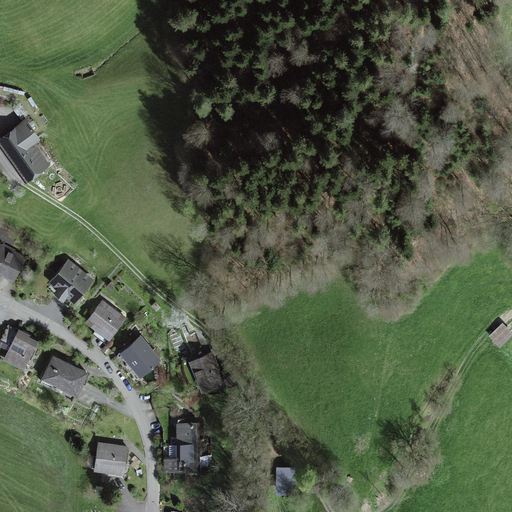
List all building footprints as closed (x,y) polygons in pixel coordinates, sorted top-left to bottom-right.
[(27,100),(15,109),(25,122),(26,121),(33,132),(45,123),(34,106),(32,108),(27,100)] [(25,122),(1,139),(26,175),(44,163),(35,149),(32,151),(28,144),(37,138),(33,132),(26,121),(25,122)] [(0,224),(0,236),(7,240),(9,237),(15,240),(18,234),(0,224)] [(0,269),(13,277),(24,258),(9,250),(11,247),(5,244),(3,247),(0,245),(0,269)] [(47,288),(68,305),(90,280),(68,262),(47,288)] [(102,300),(87,320),(110,338),(125,317),(102,300)] [(503,324),(492,335),(499,342),(510,331),(503,324)] [(24,367),(38,340),(29,335),(30,333),(23,330),(22,333),(7,326),(0,339),(8,343),(9,341),(11,342),(8,349),(12,351),(8,359),(24,367)] [(140,337),(123,351),(140,373),(161,356),(155,348),(151,351),(140,337)] [(192,361),(203,388),(222,380),(211,353),(192,361)] [(83,378),(87,379),(90,373),(54,356),(41,381),(51,386),(54,382),(76,392),(83,378)] [(225,377),(228,384),(234,382),(231,375),(228,376),(227,373),(224,374),(225,377)] [(168,391),(153,392),(153,402),(157,402),(167,401),(172,401),(168,391)] [(167,401),(157,402),(157,411),(160,411),(175,410),(172,401),(167,401)] [(164,420),(165,468),(205,467),(204,422),(179,423),(179,420),(175,410),(160,411),(160,420),(164,420)] [(98,442),(95,467),(123,472),(127,446),(98,442)] [(431,461),(424,458),(419,467),(426,470),(431,461)] [(291,491),(292,468),(279,468),(279,490),(291,491)]
